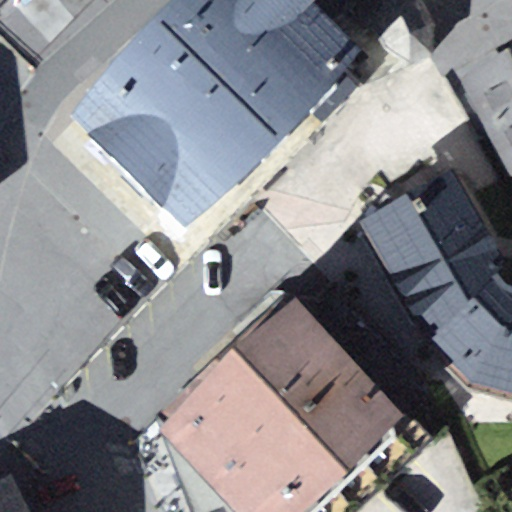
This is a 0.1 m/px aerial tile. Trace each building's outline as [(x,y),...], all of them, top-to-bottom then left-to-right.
[(356,59),(295,0),(186,0),(72,115),(187,229),(356,59)] [(425,20),(415,0),(377,0),(370,4),(386,38),(425,20)] [(511,54),(467,77),(511,167),(511,54)] [(511,275),(507,273),(495,246),(470,185),(371,224),(426,350),(470,377),(511,386),(511,275)] [(324,511),(417,414),(294,299),(169,432),(254,511),(324,511)] [(29,511),(12,476),(0,481),(0,511),(29,511)]
